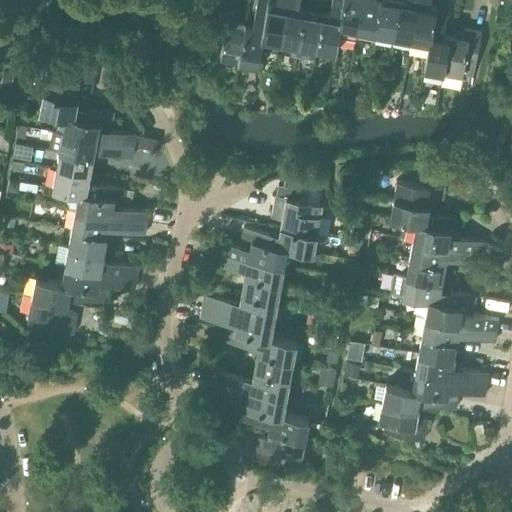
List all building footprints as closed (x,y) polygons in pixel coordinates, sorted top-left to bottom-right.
[(257,0),(255,16),(257,16),(255,26),(247,24),(240,59),(258,63),(261,49),(269,2),(270,2),(270,0),(257,0)] [(278,0),(278,3),(270,2),(269,2),(261,49),(278,52),(288,0),(278,0)] [(288,0),(278,52),(296,56),(305,9),(297,7),(298,0),(288,0)] [(317,47),(335,51),(337,37),(344,0),(332,0),(332,4),(334,4),(332,14),(323,12),(317,47)] [(344,0),(337,37),(355,40),(358,28),(362,0),(344,0)] [(376,32),(381,0),(362,0),(358,28),(376,32)] [(394,35),(400,0),(381,0),(376,32),(394,35)] [(400,0),(394,35),(412,39),(418,0),(409,0),(409,2),(400,0)] [(409,50),(427,54),(436,7),(428,5),(428,0),(418,0),(412,39),(409,50)] [(437,0),(436,7),(427,54),(425,68),(443,71),(449,36),(441,34),(443,25),(445,25),(449,0),(437,0)] [(240,59),(247,24),(238,23),(240,12),(219,8),(214,34),(225,36),(221,56),(240,59)] [(305,9),(296,56),(314,59),(317,47),(323,12),(305,9)] [(449,36),(443,71),(462,75),(472,77),(474,70),(481,31),(460,27),(458,37),(449,36)] [(79,91),(90,93),(96,63),(58,56),(58,59),(49,58),(43,93),(78,100),(79,91)] [(3,72),(1,82),(12,84),(14,74),(14,72),(7,71),(3,70),(3,72)] [(110,125),(112,113),(77,106),(78,100),(43,93),(39,112),(65,117),(65,116),(100,122),(100,123),(110,125)] [(99,131),(100,123),(100,122),(65,116),(65,117),(62,134),(132,147),(134,136),(109,131),(108,133),(99,131)] [(58,152),(93,158),(95,150),(105,152),(104,154),(130,159),(132,147),(62,134),(58,152)] [(55,170),(90,176),(93,158),(58,152),(55,170)] [(51,188),(67,191),(112,199),(122,201),(124,190),(98,185),(98,187),(88,185),(90,176),(55,170),(51,188)] [(419,172),(417,183),(397,179),(393,198),(429,205),(430,196),(441,198),(445,177),(419,172)] [(8,180),(6,190),(19,192),(21,181),(8,179),(8,180)] [(314,202),(297,199),(299,188),(277,184),(275,195),(271,216),(282,218),(280,227),(316,233),(319,214),(312,213),(314,202)] [(64,209),(74,211),(144,224),(147,212),(121,208),(120,210),(111,208),(112,199),(67,191),(64,209)] [(437,213),(437,215),(427,213),(429,205),(393,198),(390,217),(404,220),(404,219),(451,228),(461,230),(463,218),(437,213)] [(70,229),(106,235),(107,227),(117,228),(117,231),(142,235),(144,224),(74,211),(70,229)] [(5,216),(3,224),(13,226),(15,218),(5,216)] [(449,236),(451,228),(404,219),(404,220),(400,237),(412,239),(483,253),(485,241),(459,236),(459,238),(449,236)] [(286,247),(286,248),(312,253),(316,233),(280,227),(278,235),(269,234),(269,231),(243,226),(241,238),(251,240),(286,247)] [(67,247),(102,253),(106,235),(70,229),(67,247)] [(483,253),(412,239),(409,257),(444,264),(446,255),(455,257),(455,259),(481,264),(483,253)] [(212,251),(283,265),(286,248),(286,247),(251,240),(249,249),(240,247),(240,245),(214,240),(212,251)] [(54,263),(64,265),(67,247),(57,245),(54,263)] [(64,265),(134,278),(136,266),(111,262),(110,264),(101,262),(102,253),(67,247),(64,265)] [(283,265),(212,251),(210,263),(236,268),(236,266),(246,267),(244,276),(279,283),(283,265)] [(405,275),(441,282),(444,264),(409,257),(405,275)] [(64,265),(60,283),(96,289),(97,281),(107,282),(106,285),(132,289),(134,278),(64,265)] [(402,294),(419,298),(428,299),(428,298),(463,305),(473,307),(475,295),(449,290),(449,292),(439,291),(441,282),(405,275),(394,273),(391,291),(402,293),(402,294)] [(279,283),(244,276),(241,294),(276,301),(279,283)] [(60,283),(35,278),(31,296),(67,302),(68,294),(78,296),(77,298),(103,303),(105,291),(96,289),(60,283)] [(357,292),(356,303),(366,305),(368,294),(357,292)] [(202,306),(273,319),(276,301),(241,294),(239,303),(229,301),(230,299),(204,294),(202,306)] [(33,327),(72,334),(76,313),(65,311),(67,302),(31,296),(28,315),(35,316),(33,327)] [(416,315),(424,316),(495,330),(497,318),(472,313),(471,315),(462,313),(463,305),(428,298),(428,299),(419,298),(416,315)] [(273,319),(202,306),(199,317),(225,322),(226,320),(235,322),(234,330),(269,337),(269,336),(273,319)] [(421,334),(456,341),(458,332),(468,334),(467,336),(493,341),(495,330),(424,316),(421,334)] [(234,330),(224,328),(222,340),(248,345),(248,343),(258,345),(256,353),(291,360),(295,341),(269,336),(269,337),(234,330)] [(418,352),(453,359),(456,341),(421,334),(418,352)] [(349,339),(346,356),(361,359),(365,342),(349,339)] [(414,370),(485,383),(487,372),(461,367),(461,370),(451,368),(453,359),(418,352),(414,370)] [(291,360),(256,353),(253,372),(288,378),(291,360)] [(402,368),(399,385),(399,386),(446,395),(448,386),(457,388),(457,390),(483,395),(485,383),(414,370),(402,368)] [(288,378),(253,372),(251,380),(241,378),(242,376),(216,371),(214,383),(285,396),(288,378)] [(399,385),(385,382),(381,402),(417,408),(419,400),(428,401),(428,404),(453,408),(456,397),(446,395),(399,386),(399,385)] [(247,399),(246,407),(246,408),(281,414),(281,413),(285,396),(214,383),(212,394),(237,399),(238,397),(247,399)] [(378,421),(385,422),(383,433),(422,440),(426,419),(415,417),(417,408),(381,402),(378,421)] [(260,422),(260,420),(270,422),(268,431),(304,437),(307,418),(281,413),(281,414),(246,408),(246,407),(236,405),(234,417),(260,422)] [(337,405),(335,416),(346,418),(347,411),(343,406),(337,405)] [(304,437),(268,431),(267,439),(256,437),(252,458),(278,463),(280,453),(300,456),(304,437)]
